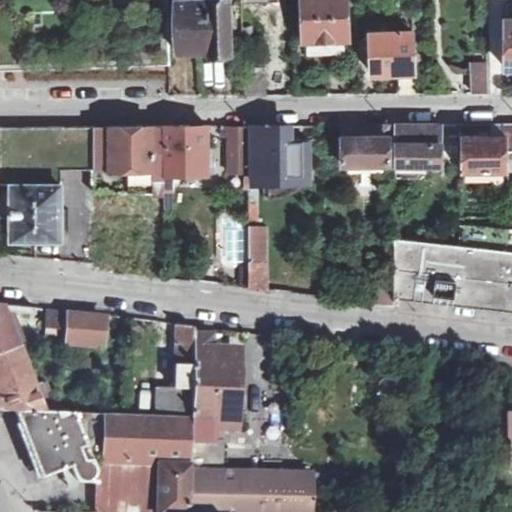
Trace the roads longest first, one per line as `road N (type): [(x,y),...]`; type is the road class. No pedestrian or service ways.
road 1 (residential): [(511,340),(0,282)]
road 2 (residential): [(511,102),(0,115)]
